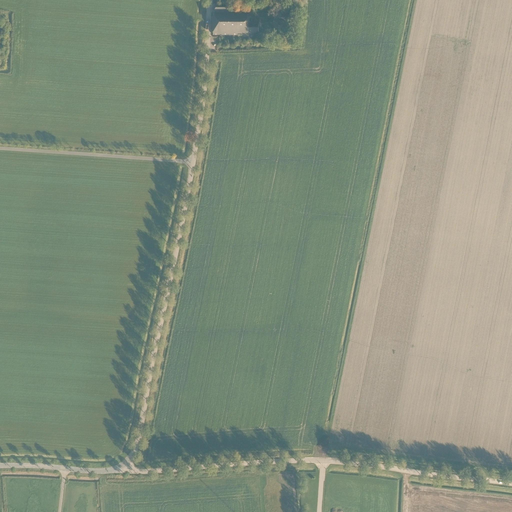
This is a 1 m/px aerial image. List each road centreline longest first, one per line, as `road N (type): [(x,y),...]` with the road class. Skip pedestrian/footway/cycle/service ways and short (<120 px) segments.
road 1 (tertiary): [(116,469),(140,431),(192,162),(210,0)]
road 2 (tertiary): [(116,469),(317,459),(511,483)]
